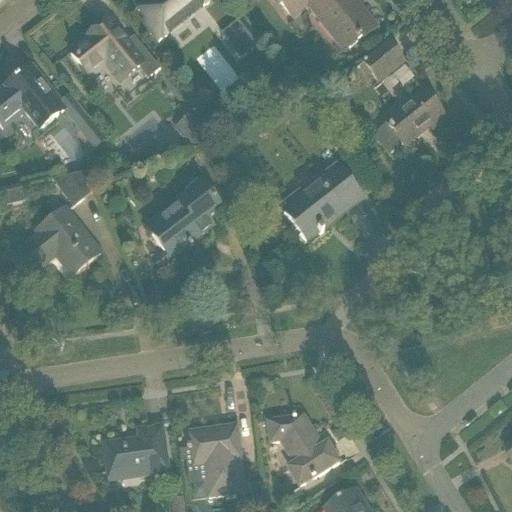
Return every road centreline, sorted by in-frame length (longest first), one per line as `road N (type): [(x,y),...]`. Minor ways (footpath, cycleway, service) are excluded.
road 1 (residential): [(8,383),(328,335)]
road 2 (residential): [(328,335),(506,104)]
road 3 (residential): [(71,511),(8,383)]
road 4 (residential): [(413,441),(356,350),(328,335)]
road 5 (residential): [(413,441),(511,365)]
